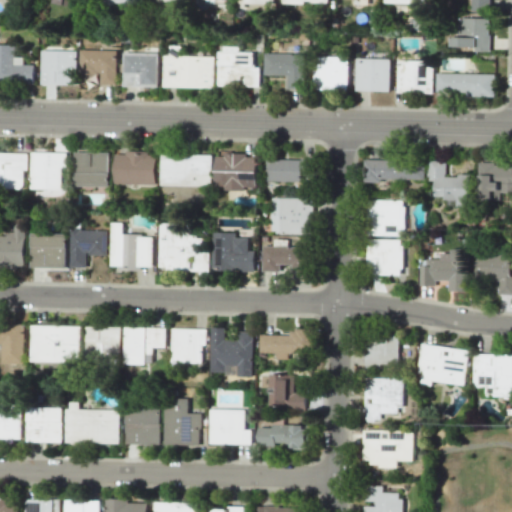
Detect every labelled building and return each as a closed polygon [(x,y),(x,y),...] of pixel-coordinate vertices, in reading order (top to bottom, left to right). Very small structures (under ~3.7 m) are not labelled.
[(472,0),(472,11),(491,11),(491,0),(472,0)] [(490,18),(461,18),(461,36),(453,36),(453,47),(476,47),(476,51),(490,51),(490,18)] [(0,83),(35,84),(35,65),(15,64),(16,45),(0,44),(0,83)] [(164,55),(163,87),(214,88),(215,56),(181,56),(182,46),(170,45),(170,55),(164,55)] [(240,46),(219,46),(218,86),(259,87),(260,67),(253,67),(254,52),(240,52),(240,46)] [(41,84),(76,85),(77,51),(42,50),(41,84)] [(101,84),(117,85),(117,50),(81,50),(80,72),(101,72),(101,84)] [(123,86),(158,87),(158,52),(124,52),(123,86)] [(288,75),(288,88),(305,88),(305,53),(264,53),(265,75),(288,75)] [(349,57),(322,56),(321,88),(348,89),(349,57)] [(357,58),(391,59),(390,91),(356,90),(357,58)] [(398,60),(433,60),(433,92),(398,92),(398,60)] [(438,73),(495,74),(495,96),(469,95),(469,92),(437,91),(438,73)] [(32,151),(68,152),(68,167),(63,167),(63,189),(32,188),(32,151)] [(76,151),(75,186),(111,186),(111,152),(76,151)] [(116,183),(157,184),(157,154),(149,154),(150,151),(127,151),(127,154),(116,154),(116,183)] [(27,153),(0,152),(0,187),(26,189),(27,153)] [(163,153),(162,184),(213,186),(213,155),(163,153)] [(216,155),(215,189),(257,190),(258,154),(224,153),(224,156),(216,155)] [(266,180),(304,182),(304,175),(311,175),(311,159),(267,158),(266,180)] [(364,159),(426,160),(425,179),(382,178),(382,182),(364,182),(364,159)] [(430,160),(446,161),(445,177),(459,177),(459,175),(471,175),(471,206),(456,206),(456,200),(446,200),(446,196),(435,196),(436,181),(429,180),(430,160)] [(511,163),(480,162),(479,199),(501,200),(501,193),(511,192),(511,163)] [(272,233),(312,234),(313,198),(273,198),(272,233)] [(405,236),(406,200),(371,199),(370,235),(405,236)] [(108,230),(109,255),(90,255),(90,252),(87,252),(86,267),(72,267),(72,230),(74,228),(75,222),(83,222),(83,230),(108,230)] [(113,222),(112,266),(154,266),(154,236),(144,236),(144,234),(125,233),(124,223),(113,222)] [(159,269),(209,271),(210,252),(201,252),(201,233),(189,232),(189,223),(161,222),(159,269)] [(0,231),(0,265),(25,266),(25,225),(14,225),(14,231),(0,231)] [(237,232),(214,232),(213,271),(255,271),(256,251),(249,251),(249,238),(237,237),(237,232)] [(32,233),(67,234),(67,268),(32,267),(32,233)] [(368,239),(367,273),(403,274),(404,240),(368,239)] [(281,271),(281,265),(298,266),(298,272),(307,272),(307,247),(264,246),(263,271),(281,271)] [(421,265),(427,265),(427,258),(441,258),(441,253),(451,253),(451,249),(468,249),(468,291),(449,290),(449,279),(436,279),(436,285),(421,285),(421,265)] [(477,253),(511,254),(511,276),(511,294),(499,294),(499,281),(475,280),(477,253)] [(26,325),(0,324),(0,343),(3,343),(3,362),(25,363),(26,325)] [(33,325),(31,361),(81,362),(82,326),(33,325)] [(120,327),(87,326),(87,357),(119,358),(120,327)] [(167,328),(125,327),(124,364),(153,364),(153,347),(167,347),(167,328)] [(253,376),(254,331),(240,331),(240,340),(226,339),(226,328),(213,327),(212,372),(226,372),(226,364),(237,365),(237,376),(253,376)] [(204,363),(205,329),(172,328),(171,363),(204,363)] [(292,335),(261,334),(260,353),(312,354),(313,329),(292,328),(292,335)] [(367,366),(400,366),(399,333),(366,334),(367,366)] [(470,349),(423,344),(418,384),(433,385),(433,381),(466,385),(470,349)] [(485,397),(511,397),(511,364),(511,365),(511,354),(474,354),(474,387),(485,387),(485,397)] [(269,406),(306,407),(306,392),(294,392),(294,374),(269,374),(269,406)] [(381,413),(404,413),(404,378),(366,377),(365,421),(381,421),(381,413)] [(165,446),(201,445),(201,413),(189,413),(189,398),(164,398),(165,446)] [(121,409),(120,443),(66,442),(67,409),(71,409),(71,401),(80,401),(80,409),(121,409)] [(0,405),(0,438),(21,438),(21,405),(0,405)] [(27,441),(63,441),(63,407),(28,407),(27,441)] [(162,408),(161,444),(126,443),(126,408),(162,408)] [(212,409),(211,443),(252,443),(252,429),(245,429),(246,409),(212,409)] [(258,447),(310,449),(311,427),(259,425),(258,447)] [(397,460),(413,461),(414,430),(363,429),(363,465),(397,466),(397,460)] [(364,511),(401,511),(402,499),(399,499),(399,492),(383,492),(383,486),(369,486),(369,504),(365,504),(364,511)] [(0,511),(19,511),(20,498),(0,496),(0,511)] [(105,511),(146,511),(147,503),(128,503),(128,499),(106,498),(105,511)] [(59,511),(60,499),(25,499),(24,511),(59,511)] [(63,511),(99,511),(100,501),(64,500),(63,511)] [(202,511),(203,503),(155,502),(154,511),(202,511)]
